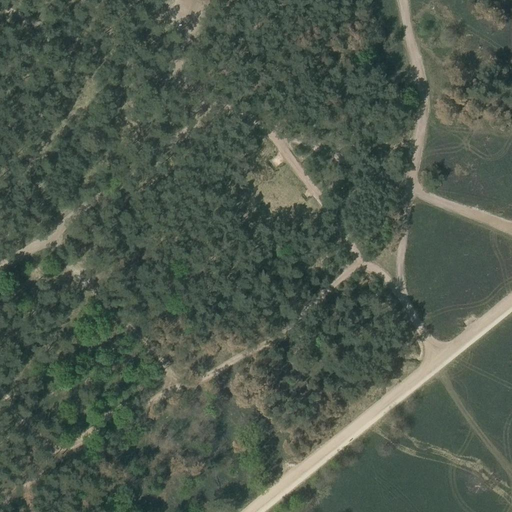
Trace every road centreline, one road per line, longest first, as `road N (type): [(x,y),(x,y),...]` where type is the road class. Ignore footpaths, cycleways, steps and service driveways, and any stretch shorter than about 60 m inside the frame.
road 1 (track): [(0,8),(511,233)]
road 2 (track): [(361,262),(277,336),(213,373),(122,408),(67,446),(44,450),(32,477),(0,506)]
road 3 (track): [(247,511),(511,298)]
road 4 (track): [(403,304),(402,193),(417,124),(401,0)]
road 5 (track): [(448,361),(361,262),(276,134)]
road 6 (track): [(0,266),(212,106)]
road 7 (track): [(176,387),(168,366),(86,291),(45,237)]
road 8 (track): [(101,53),(33,160),(56,228)]
